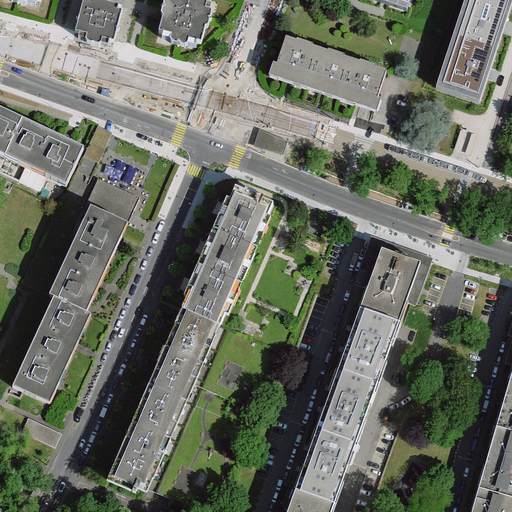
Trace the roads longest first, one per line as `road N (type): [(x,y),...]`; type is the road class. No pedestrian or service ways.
road 1 (tertiary): [(511,254),(207,145)]
road 2 (residential): [(141,300),(44,511)]
road 3 (tertiary): [(207,145),(39,85)]
road 4 (residential): [(141,300),(207,145)]
road 5 (residential): [(207,145),(265,0)]
